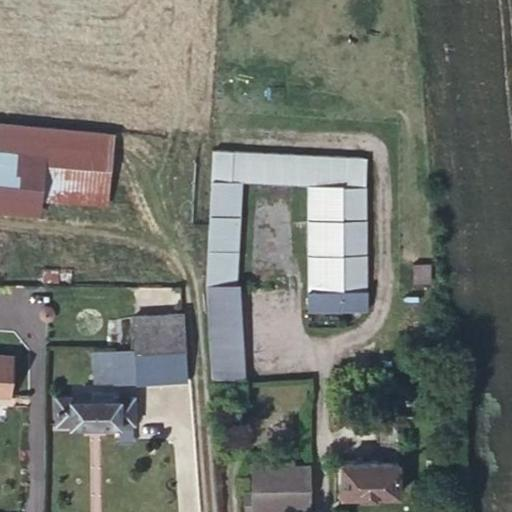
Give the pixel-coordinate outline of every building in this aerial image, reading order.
[(100,193),(106,133),(0,122),(0,197),(41,202),(43,189),(100,193)] [(365,310),(364,158),(212,150),(207,285),(236,286),(241,181),(307,185),(307,304),(317,303),(317,310),(365,310)] [(245,381),(239,287),(236,286),(207,285),(212,382),(245,381)] [(53,313),(46,307),(45,307),(43,308),(42,310),(41,311),(41,312),(41,314),(41,315),(42,317),(44,318),(45,318),(45,319),(46,319),(51,317),(53,313)] [(185,346),(183,312),(133,316),(135,350),(185,346)] [(187,380),(185,346),(135,350),(137,383),(187,380)] [(0,391),(8,393),(11,354),(0,353),(0,391)] [(135,422),(134,393),(118,393),(118,391),(91,391),(91,397),(71,397),(71,395),(56,395),(56,423),(70,423),(70,424),(120,423),(120,422),(135,422)] [(398,494),(397,416),(457,416),(456,400),(382,401),(382,461),(335,462),(335,494),(398,494)] [(311,507),(310,469),(295,470),(295,464),(278,464),(279,474),(271,474),(270,464),(252,464),(252,494),(253,504),(269,504),(269,510),(292,510),(292,508),(311,507)] [(268,511),(269,510),(269,504),(253,504),(252,494),(245,494),(245,511),(268,511)]
